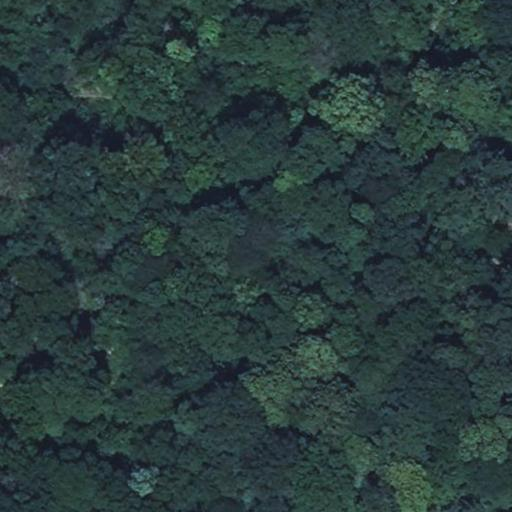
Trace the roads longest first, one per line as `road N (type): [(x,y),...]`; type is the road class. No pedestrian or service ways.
road 1 (track): [(0,75),(60,85),(289,156),(402,162),(511,227)]
road 2 (track): [(511,142),(486,209),(150,511)]
